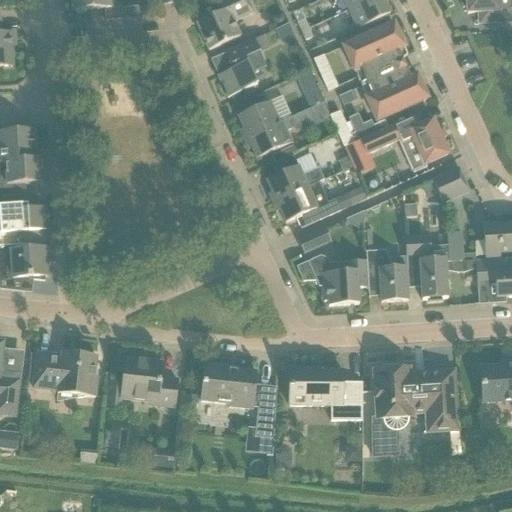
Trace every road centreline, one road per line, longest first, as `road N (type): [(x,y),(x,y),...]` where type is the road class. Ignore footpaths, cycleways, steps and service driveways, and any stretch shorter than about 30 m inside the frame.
road 1 (residential): [(254,243),(161,45),(44,47)]
road 2 (residential): [(511,195),(483,153),(416,0)]
road 3 (residential): [(103,316),(128,333),(276,348),(305,341)]
road 4 (residential): [(511,324),(305,341)]
road 5 (residential): [(63,310),(50,104)]
road 6 (residential): [(254,243),(103,316)]
